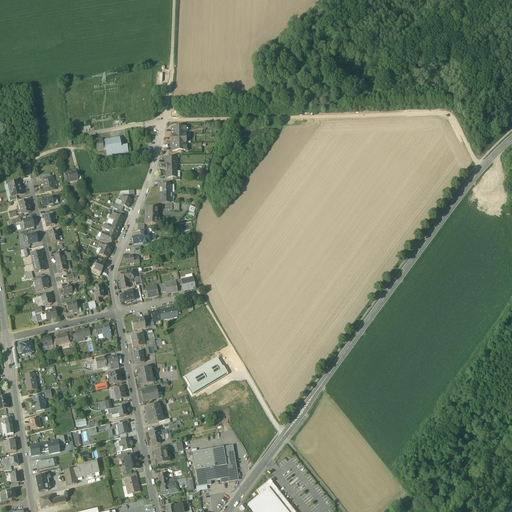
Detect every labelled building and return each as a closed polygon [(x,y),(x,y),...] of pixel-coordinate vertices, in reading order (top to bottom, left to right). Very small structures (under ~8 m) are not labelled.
[(172,144),(185,144),(185,136),(172,136),(172,144)] [(104,141),(104,142),(106,149),(107,156),(128,152),(127,146),(121,147),(119,139),(104,141)] [(65,174),(67,182),(73,181),(73,182),(74,182),(78,181),(77,176),(76,173),(72,174),(71,172),(65,174)] [(54,190),(53,183),(51,177),(50,178),(42,179),(42,180),(45,192),(54,190)] [(8,185),(10,191),(20,188),(19,182),(13,183),(8,184),(8,185)] [(22,195),(20,188),(10,191),(11,197),(16,196),(22,195)] [(170,204),(170,193),(160,193),(160,204),(165,204),(170,204)] [(123,206),(128,208),(131,200),(121,196),(119,201),(122,202),(121,205),(123,206)] [(41,200),(43,207),(54,205),(52,199),(52,197),(41,200)] [(21,213),(22,215),(31,212),(28,200),(18,203),(19,206),(20,206),(22,211),(21,211),(21,213)] [(113,208),(117,210),(121,212),(123,206),(121,205),(115,203),(115,204),(113,207),(113,208)] [(146,224),(157,225),(158,209),(146,209),(146,224)] [(45,217),(47,226),(55,224),(53,215),(50,216),(45,217)] [(123,218),(117,215),(115,221),(121,224),(123,218)] [(22,220),(23,225),(24,229),(34,227),(32,218),(22,220)] [(108,224),(107,227),(118,231),(121,224),(115,221),(114,221),(112,225),(108,224)] [(110,231),(108,236),(113,238),(115,239),(118,231),(107,227),(106,228),(106,229),(110,231)] [(49,234),(51,244),(60,242),(57,232),(54,233),(49,234)] [(132,237),(133,245),(142,243),(148,242),(149,242),(147,235),(146,235),(146,232),(141,233),(141,236),(132,237)] [(36,233),(26,236),(28,245),(38,242),(36,233)] [(111,242),(113,238),(108,236),(104,234),(102,233),(102,234),(101,238),(100,238),(103,239),(111,242)] [(29,246),(28,245),(26,236),(20,237),(23,247),(29,246)] [(112,249),(102,246),(101,250),(99,254),(108,258),(110,253),(112,249)] [(130,248),(131,255),(140,253),(139,247),(130,248)] [(31,254),(33,263),(42,261),(40,252),(31,254)] [(56,264),(65,262),(64,257),(63,253),(54,255),(56,264)] [(124,257),(125,265),(133,264),(134,264),(133,261),(133,256),(124,257)] [(45,271),(42,261),(33,263),(36,273),(45,271)] [(66,269),(65,262),(56,264),(58,273),(67,271),(66,269)] [(95,266),(94,269),(101,272),(104,265),(97,262),(95,266)] [(121,274),(122,280),(122,281),(128,279),(128,280),(132,279),(133,279),(132,272),(121,274)] [(35,287),(36,292),(47,289),(46,284),(48,284),(47,279),(45,279),(40,280),(39,278),(33,279),(32,279),(33,283),(36,282),(37,286),(35,287)] [(192,278),(185,280),(181,281),(182,286),(183,291),(195,289),(192,278)] [(128,283),(128,280),(128,279),(122,281),(122,280),(120,281),(121,289),(129,288),(128,283)] [(166,293),(166,294),(172,292),(172,293),(177,292),(176,288),(175,282),(175,284),(171,285),(170,283),(164,284),(166,293)] [(72,294),(72,293),(70,286),(62,288),(64,296),(72,294)] [(93,288),(97,304),(101,303),(100,298),(104,297),(102,286),(93,288)] [(145,288),(147,298),(153,297),(153,298),(158,297),(156,288),(152,289),(151,287),(145,288)] [(131,301),(134,301),(132,293),(129,294),(124,295),(122,295),(123,299),(123,303),(126,302),(131,301)] [(41,297),(43,306),(52,304),(51,300),(52,300),(51,294),(41,297)] [(65,304),(67,313),(71,312),(77,310),(76,302),(65,304)] [(83,305),(84,311),(89,310),(96,308),(94,302),(87,303),(83,305)] [(167,310),(159,312),(161,321),(167,319),(167,321),(173,320),(174,319),(174,318),(178,317),(178,316),(176,311),(176,309),(173,310),(173,309),(168,310),(169,311),(167,311),(167,310)] [(45,312),(45,315),(47,320),(57,318),(55,310),(45,312)] [(153,322),(161,321),(159,312),(156,312),(156,313),(155,313),(151,313),(152,320),(153,323),(153,322)] [(37,323),(47,320),(45,315),(42,316),(42,314),(35,316),(37,323)] [(134,331),(146,329),(144,323),(144,320),(143,320),(132,322),(134,331)] [(97,335),(103,333),(110,332),(108,326),(99,328),(99,327),(95,328),(95,330),(96,335),(97,335)] [(78,339),(78,341),(85,340),(84,338),(90,336),(91,336),(89,332),(89,330),(80,332),(75,333),(76,334),(77,339),(78,339)] [(57,339),(58,344),(69,341),(68,338),(67,335),(57,337),(57,339)] [(131,337),(133,348),(143,346),(141,335),(131,337)] [(37,341),(39,349),(42,348),(52,346),(51,341),(51,339),(42,341),(41,340),(37,341)] [(21,353),(22,355),(33,353),(33,350),(32,344),(31,343),(28,343),(22,344),(22,345),(19,345),(20,347),(21,353)] [(144,363),(143,358),(143,356),(142,353),(133,354),(135,365),(144,363)] [(116,356),(105,358),(106,366),(109,365),(118,363),(116,356)] [(95,360),(96,364),(97,369),(106,367),(107,367),(106,366),(105,358),(95,360)] [(97,369),(95,360),(87,361),(89,371),(97,369)] [(188,390),(192,397),(227,376),(223,368),(222,369),(217,360),(185,379),(190,388),(188,390)] [(106,367),(107,371),(119,369),(118,363),(109,365),(106,366),(107,367),(106,367)] [(140,383),(140,386),(153,383),(150,369),(137,371),(138,374),(137,374),(139,383),(140,383)] [(109,379),(110,384),(115,383),(118,382),(121,382),(119,372),(110,374),(111,379),(109,379)] [(26,383),(27,392),(37,390),(34,374),(25,376),(26,383)] [(114,390),(117,400),(125,398),(123,388),(117,389),(114,390)] [(141,391),(143,402),(148,401),(148,400),(152,399),(152,401),(158,399),(156,388),(141,391)] [(45,410),(42,399),(42,396),(33,397),(34,403),(35,407),(36,412),(45,410)] [(0,409),(8,408),(7,398),(1,399),(0,399),(0,409)] [(99,403),(100,411),(110,409),(109,401),(99,403)] [(145,409),(146,417),(159,414),(157,406),(155,406),(145,409)] [(118,408),(118,409),(118,413),(119,417),(119,418),(127,416),(124,407),(123,407),(118,408)] [(161,421),(159,414),(146,417),(148,425),(158,423),(161,422),(161,421)] [(29,420),(31,430),(40,428),(38,418),(36,419),(29,420)] [(85,418),(75,420),(77,427),(86,425),(85,418)] [(176,422),(170,423),(168,423),(169,430),(177,428),(176,422)] [(118,429),(120,435),(126,434),(129,433),(127,424),(127,423),(120,425),(117,426),(118,429)] [(159,437),(160,436),(159,434),(159,432),(158,429),(149,431),(150,438),(159,437)] [(56,438),(57,441),(59,441),(60,445),(64,444),(63,437),(56,438)] [(160,444),(159,440),(159,437),(150,438),(152,446),(160,444)] [(122,446),(123,451),(131,449),(131,446),(130,443),(129,440),(127,440),(121,441),(119,442),(120,446),(122,446)] [(3,443),(5,454),(16,452),(15,447),(14,447),(13,441),(4,443),(3,443)] [(58,446),(60,445),(59,441),(57,441),(48,443),(47,443),(48,448),(49,452),(49,455),(59,453),(58,446)] [(39,454),(38,449),(37,445),(30,447),(32,457),(39,455),(39,454)] [(223,447),(212,449),(214,461),(215,468),(226,466),(224,454),(223,447)] [(156,457),(157,465),(168,462),(166,454),(167,454),(166,449),(153,452),(154,457),(156,457)] [(206,469),(210,469),(209,462),(214,461),(212,449),(192,453),(194,467),(206,465),(206,469)] [(87,452),(80,454),(81,461),(88,459),(87,452)] [(235,465),(233,452),(224,454),(226,466),(235,465)] [(124,459),(125,465),(138,462),(136,456),(128,458),(124,459)] [(9,460),(11,467),(18,466),(16,457),(9,458),(9,460)] [(36,465),(38,471),(54,467),(54,463),(53,460),(41,462),(41,464),(37,465),(36,465)] [(97,461),(76,466),(77,468),(79,474),(75,475),(76,478),(99,473),(97,461)] [(139,469),(138,462),(125,465),(126,471),(127,472),(131,471),(139,469)] [(226,466),(215,468),(210,469),(206,469),(206,465),(194,467),(198,487),(211,485),(210,481),(220,480),(228,478),(226,466)] [(226,466),(228,478),(229,482),(237,480),(235,465),(226,466)] [(77,468),(69,470),(63,472),(66,487),(77,484),(76,478),(75,475),(79,474),(77,468)] [(12,483),(12,484),(18,483),(21,482),(19,473),(11,475),(12,483)] [(159,484),(168,483),(167,480),(166,474),(157,476),(159,484)] [(38,486),(39,493),(48,491),(48,490),(45,479),(48,479),(50,479),(49,475),(36,478),(38,486)] [(125,481),(128,495),(128,493),(132,492),(132,494),(140,492),(138,487),(136,479),(130,480),(125,481)] [(274,490),(277,490),(270,480),(268,481),(274,490)] [(174,481),(168,483),(169,491),(171,492),(178,491),(176,481),(174,481)] [(274,490),(268,481),(256,491),(260,495),(248,505),(253,511),(294,511),(277,490),(274,490)] [(161,493),(169,491),(168,483),(159,484),(161,493)] [(0,498),(1,502),(7,501),(7,502),(11,501),(11,500),(15,499),(15,495),(15,494),(15,492),(14,492),(14,491),(6,492),(7,496),(5,498),(0,498)] [(42,508),(52,506),(51,497),(40,499),(42,508)] [(53,497),(51,497),(52,506),(55,505),(64,503),(63,498),(59,499),(59,500),(54,501),(54,500),(53,497)]
